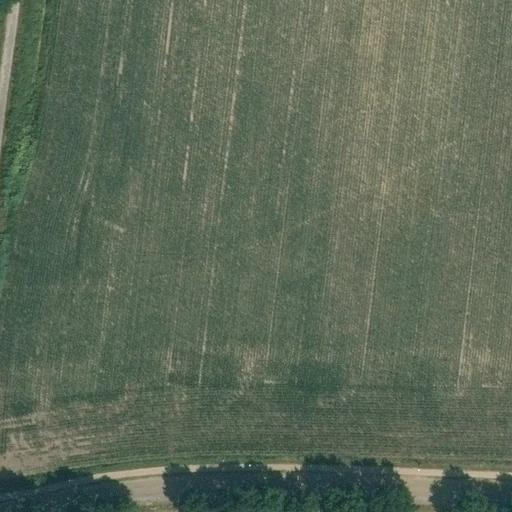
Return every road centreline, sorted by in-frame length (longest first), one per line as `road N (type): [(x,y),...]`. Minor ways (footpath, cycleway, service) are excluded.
road 1 (residential): [(511,490),(177,481),(0,510)]
road 2 (track): [(0,138),(14,0)]
